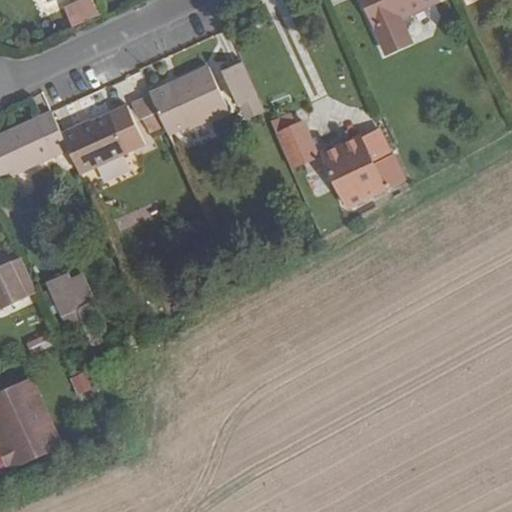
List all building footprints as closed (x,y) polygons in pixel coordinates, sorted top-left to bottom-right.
[(93,0),(85,0),(65,10),(73,28),(100,15),(93,0)] [(362,0),(384,51),(411,39),(403,18),(427,7),(424,0),(362,0)] [(265,110),(243,62),(223,71),(246,119),(265,110)] [(210,67),(151,94),(159,110),(170,134),(190,124),(191,126),(228,108),(210,67)] [(131,124),(159,110),(151,94),(123,107),(131,124)] [(62,134),(52,111),(0,136),(0,175),(2,180),(68,148),(62,134)] [(270,121),(292,169),(319,156),(303,121),(295,125),(290,113),(270,121)] [(113,115),(94,124),(77,132),(75,128),(62,134),(68,148),(80,173),(128,151),(113,115)] [(92,120),(75,128),(77,132),(94,124),(92,120)] [(396,154),(383,126),(363,136),(376,163),(396,154)] [(363,136),(322,155),(348,207),(407,178),(396,154),(376,163),(363,136)] [(36,288),(21,255),(17,258),(31,290),(36,288)] [(0,302),(2,306),(31,290),(17,258),(0,266),(0,302)] [(68,275),(47,283),(71,336),(88,328),(80,310),(83,307),(68,275)] [(20,308),(9,314),(20,337),(32,331),(20,308)] [(28,397),(39,392),(32,377),(21,383),(28,397)] [(64,443),(39,392),(28,397),(21,383),(0,392),(0,436),(4,445),(0,446),(0,448),(8,465),(13,463),(15,468),(64,443)]
